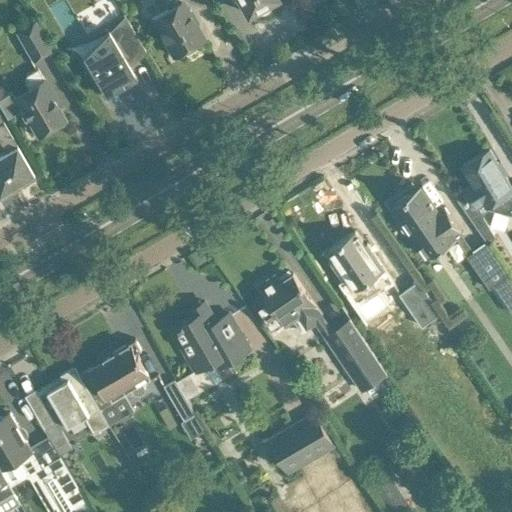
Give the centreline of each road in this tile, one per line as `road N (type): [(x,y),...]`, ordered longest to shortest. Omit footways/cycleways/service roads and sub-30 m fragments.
road 1 (residential): [(0,346),(511,42)]
road 2 (secondary): [(54,258),(491,0)]
road 3 (residential): [(33,222),(284,77)]
